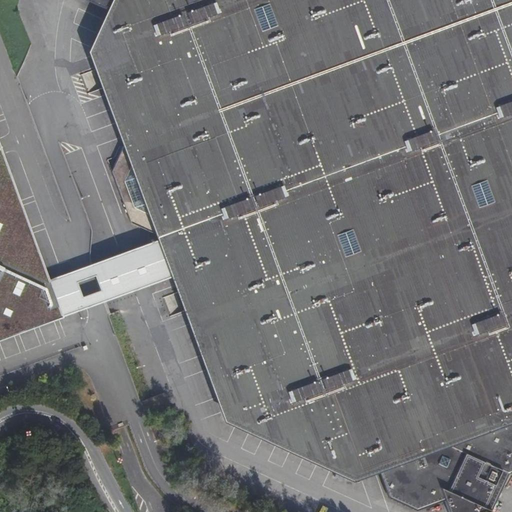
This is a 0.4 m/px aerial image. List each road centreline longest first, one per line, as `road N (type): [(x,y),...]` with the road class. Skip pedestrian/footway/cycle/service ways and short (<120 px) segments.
road 1 (unclassified): [(62,240),(82,233),(40,112),(55,100),(83,108)]
road 2 (tertiary): [(126,511),(75,424),(36,405),(0,412)]
road 3 (tertiary): [(0,429),(34,418),(63,429),(110,511)]
